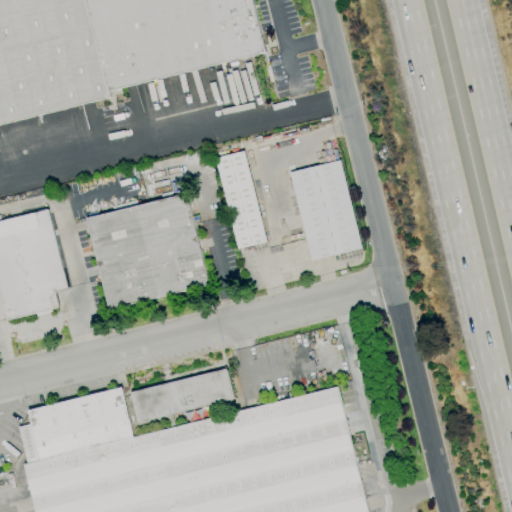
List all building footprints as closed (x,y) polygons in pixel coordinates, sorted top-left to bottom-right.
[(0,0),(252,0),(266,53),(110,91),(111,98),(0,125),(0,0)] [(216,159),(245,151),(267,242),(238,249),(216,159)] [(289,174),(340,161),(362,249),(311,262),(289,174)] [(86,219),(186,195),(207,284),(108,308),(86,219)] [(0,287),(0,223),(48,211),(68,290),(57,293),(60,307),(8,320),(0,287)] [(233,399),(226,370),(131,394),(138,423),(233,399)] [(367,511),(339,388),(134,440),(122,388),(29,411),(32,424),(19,427),(27,463),(24,464),(35,511),(367,511)]
